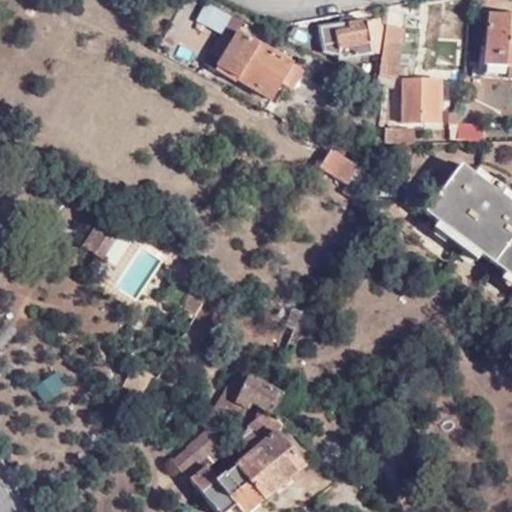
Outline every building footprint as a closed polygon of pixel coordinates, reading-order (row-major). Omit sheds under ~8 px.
[(511,17),(489,15),(484,67),(511,68),(511,17)] [(222,33),(230,39),(235,30),(241,21),(233,16),(222,33)] [(368,51),(380,49),(381,35),(378,19),(320,28),(322,46),(334,44),(336,61),(368,56),(368,51)] [(381,77),(395,79),(397,79),(404,30),(387,27),(381,77)] [(204,63),(213,69),(216,65),(271,99),(280,84),(290,90),(302,71),(235,30),(230,39),(222,33),(204,63)] [(511,68),(484,67),(484,78),(511,80),(511,68)] [(394,88),(395,79),(381,77),(379,85),(394,88)] [(438,127),(440,84),(400,83),(399,125),(438,127)] [(483,130),(457,127),(455,142),(482,144),(483,130)] [(384,129),(384,144),(397,145),(398,129),(384,129)] [(317,168),(342,184),(354,167),(330,149),(317,168)] [(489,186),(463,165),(425,213),(438,222),(434,227),(477,260),(481,256),(505,274),(500,280),(511,289),(511,203),(502,196),(506,190),(493,181),(489,186)] [(0,227),(9,216),(0,209),(0,227)] [(106,211),(97,224),(113,235),(122,241),(131,227),(106,211)] [(113,235),(97,224),(82,248),(98,259),(113,235)] [(46,403),(68,386),(57,372),(35,389),(46,403)] [(280,397),(245,378),(243,381),(232,373),(211,410),(199,429),(202,431),(181,449),(182,453),(171,462),(214,511),(248,511),(314,457),(294,439),(270,413),(280,397)]
